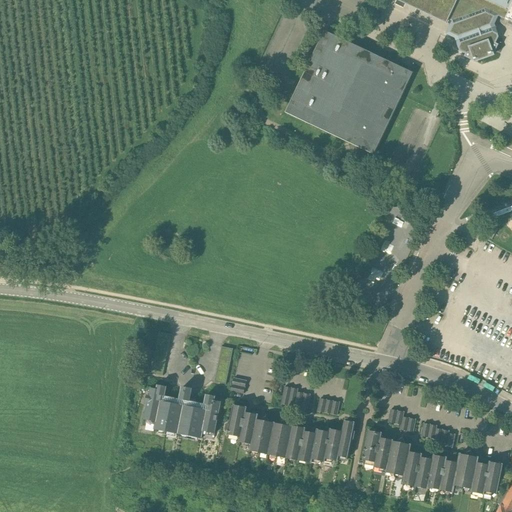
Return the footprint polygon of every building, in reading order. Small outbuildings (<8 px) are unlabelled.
[(511,0),(396,0),(447,24),(449,20),(452,21),(446,34),(453,37),(453,38),(455,39),(459,51),(466,54),(464,57),(474,61),(494,54),(499,45),(496,43),(499,37),(495,24),(495,23),(495,22),(498,16),(511,22),(511,0)] [(402,72),(324,35),(300,86),(285,117),(373,159),(412,77),(402,72)] [(172,334),(159,332),(151,374),(164,376),(172,334)] [(234,349),(222,347),(215,382),(226,385),(234,349)] [(247,381),(234,378),(231,392),(244,395),(247,381)] [(207,411),(162,402),(163,396),(165,396),(164,397),(165,397),(167,388),(158,386),(158,390),(151,389),(150,396),(148,396),(146,402),(148,403),(145,420),(148,421),(148,419),(155,420),(155,422),(157,422),(155,430),(158,430),(158,428),(177,432),(176,434),(181,435),(181,433),(200,437),(200,439),(202,439),(204,432),(205,432),(206,430),(213,431),(213,433),(215,434),(222,402),(215,401),(216,397),(207,395),(205,405),(206,405),(208,405),(207,411)] [(193,390),(183,387),(180,400),(190,402),(193,390)] [(311,395),(298,392),(298,390),(285,387),(281,405),(294,407),(293,410),(307,413),(311,395)] [(340,403),(320,399),(317,415),(337,418),(340,403)] [(306,429),(292,426),(292,427),(287,426),(288,425),(285,421),(281,423),(281,425),(269,423),(270,421),(267,417),(263,420),(262,421),(258,420),(260,411),(234,406),(228,435),(240,437),(239,442),(252,445),(250,451),(259,452),(259,453),(308,463),(308,461),(312,461),(313,460),(325,462),(326,459),(334,461),(335,459),(338,460),(339,457),(348,459),(352,439),(354,439),(355,433),(353,432),(355,423),(345,421),(343,432),(330,430),(330,433),(318,430),(317,434),(305,432),(306,429)] [(416,420),(403,417),(404,412),(391,410),(388,422),(401,425),(400,430),(414,433),(416,420)] [(449,431),(437,429),(437,426),(424,424),(421,436),(434,439),(433,442),(446,444),(446,446),(453,448),(455,435),(449,434),(449,431)] [(466,456),(460,454),(458,463),(447,461),(447,458),(434,456),(433,460),(422,458),(423,455),(410,452),(411,445),(405,444),(405,443),(403,439),(399,441),(398,443),(393,442),(394,441),(381,439),(382,434),(369,431),(363,460),(375,463),(374,468),(386,470),(386,472),(395,474),(395,475),(404,477),(403,482),(415,484),(415,487),(424,489),(425,487),(429,487),(429,485),(440,487),(440,490),(449,492),(450,490),(454,491),(455,486),(471,489),(471,492),(484,495),(485,492),(493,494),(494,491),(498,492),(503,465),(490,462),(489,465),(478,463),(479,458),(473,457),(473,455),(471,451),(466,454),(466,456)] [(511,486),(502,506),(511,511),(511,486)]
